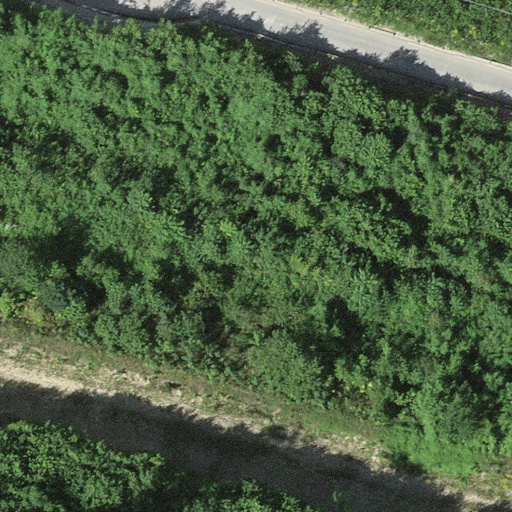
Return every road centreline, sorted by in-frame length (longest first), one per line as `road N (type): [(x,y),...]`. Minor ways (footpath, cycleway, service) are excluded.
road 1 (track): [(511,471),(437,463),(0,345)]
road 2 (track): [(208,0),(511,85)]
